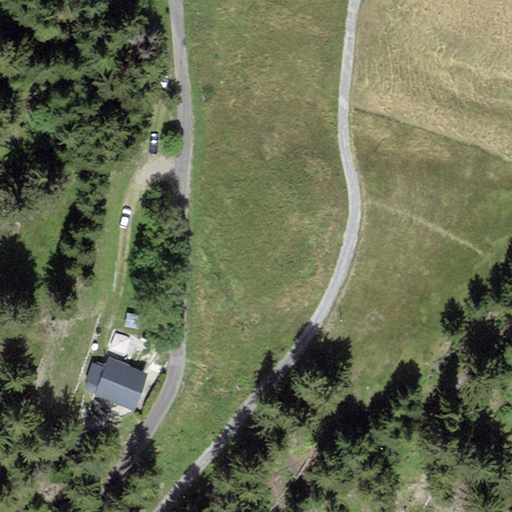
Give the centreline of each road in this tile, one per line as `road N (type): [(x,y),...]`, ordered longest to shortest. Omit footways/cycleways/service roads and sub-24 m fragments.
road 1 (track): [(159,511),(295,352),(334,279),(350,213),(338,130),(350,0)]
road 2 (track): [(83,511),(147,413),(173,332),(186,116),(173,0)]
